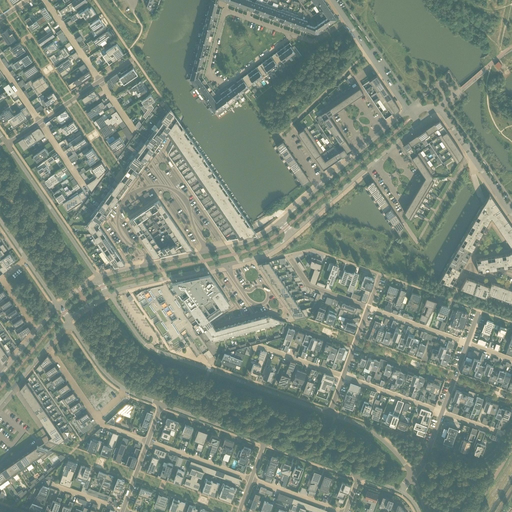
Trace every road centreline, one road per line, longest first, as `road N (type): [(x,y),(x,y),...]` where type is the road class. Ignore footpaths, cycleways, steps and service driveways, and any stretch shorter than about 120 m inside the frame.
road 1 (residential): [(330,413),(149,347),(107,294)]
road 2 (residential): [(207,251),(180,194),(153,186),(133,193),(117,216),(121,235),(147,265)]
road 3 (unclassified): [(107,294),(250,259),(290,234)]
road 4 (unclassified): [(405,112),(279,221)]
road 5 (residential): [(293,35),(224,10),(208,70),(221,83),(233,79)]
road 6 (unclassified): [(290,234),(415,127)]
road 7 (residential): [(97,279),(6,143)]
road 8 (unclassified): [(437,108),(511,216)]
